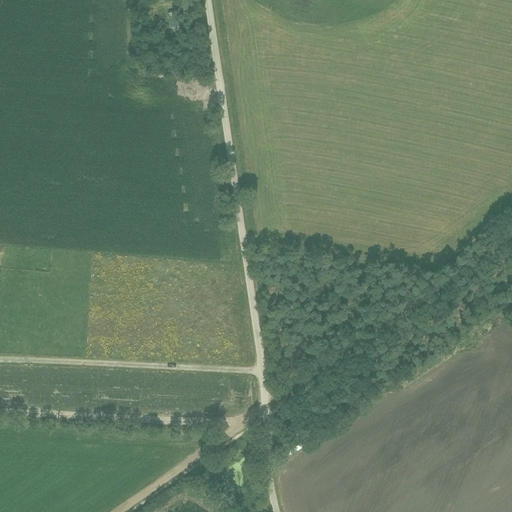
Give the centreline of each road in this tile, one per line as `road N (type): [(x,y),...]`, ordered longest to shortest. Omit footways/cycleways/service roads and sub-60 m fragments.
road 1 (unclassified): [(276,511),(209,0)]
road 2 (track): [(118,511),(511,233)]
road 3 (unknown): [(0,412),(239,426)]
